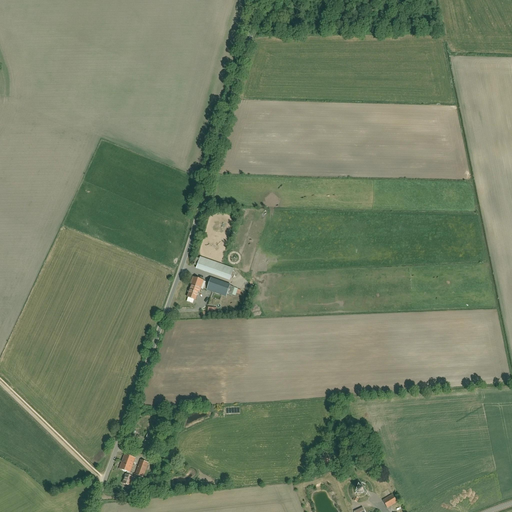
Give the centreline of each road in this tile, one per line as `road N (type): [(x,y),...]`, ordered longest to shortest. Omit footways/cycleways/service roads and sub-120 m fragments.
road 1 (unclassified): [(94,511),(188,247),(258,0)]
road 2 (track): [(0,382),(104,484)]
